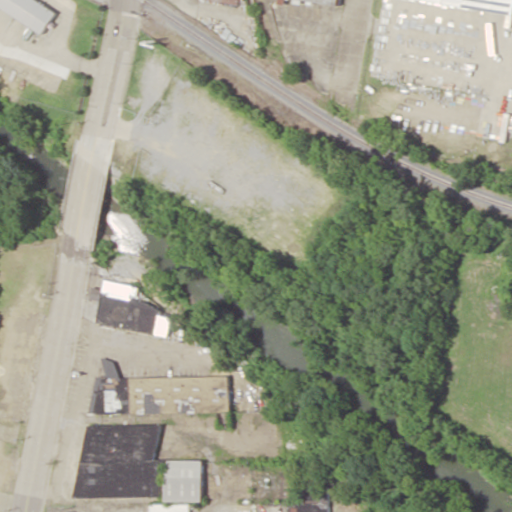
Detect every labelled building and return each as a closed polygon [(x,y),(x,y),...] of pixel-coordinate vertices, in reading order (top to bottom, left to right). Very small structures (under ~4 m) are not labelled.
[(59,12),(39,0),(0,0),(0,3),(46,33),(59,12)] [(511,17),(406,0),(511,0),(511,17)] [(98,323),(170,337),(174,317),(164,315),(166,305),(140,300),(142,287),(106,280),(98,323)] [(232,376),(118,377),(118,359),(105,360),(105,376),(93,376),(94,414),(233,412),(232,376)] [(82,424),(82,497),(165,497),(165,502),(203,502),(203,460),(159,460),(159,424),(82,424)] [(299,487),(299,511),(330,511),(330,486),(299,487)] [(189,511),(190,503),(151,504),(151,511),(189,511)]
